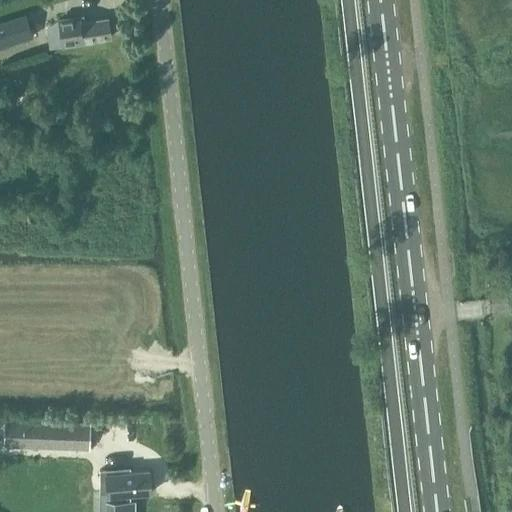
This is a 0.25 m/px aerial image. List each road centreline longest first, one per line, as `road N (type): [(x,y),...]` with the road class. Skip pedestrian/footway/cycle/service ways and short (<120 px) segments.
road 1 (unclassified): [(216,511),(159,0)]
road 2 (primary): [(437,511),(381,0)]
